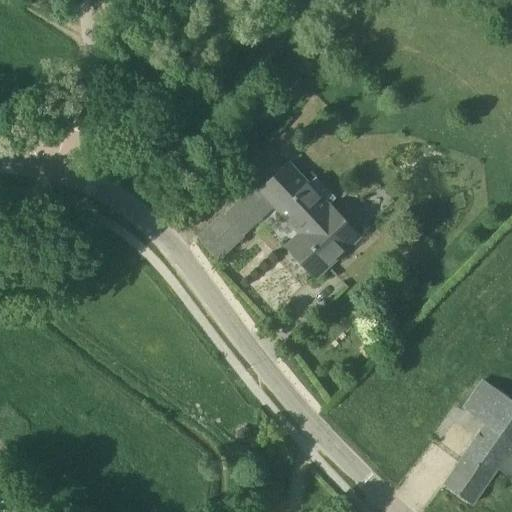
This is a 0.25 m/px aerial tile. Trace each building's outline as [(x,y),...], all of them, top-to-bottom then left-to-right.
[(296,123),(322,101),(315,93),(289,116),(296,123)] [(242,129),(227,145),(233,151),(248,135),(242,129)] [(288,164),(259,191),(300,234),(284,248),(314,277),(356,236),(329,208),(336,201),(316,180),(309,187),(288,164)] [(225,216),(200,241),(217,258),(241,233),(225,216)] [(511,478),(511,476),(511,398),(485,379),(463,409),(486,425),(444,484),(472,504),(498,469),(511,478)]
